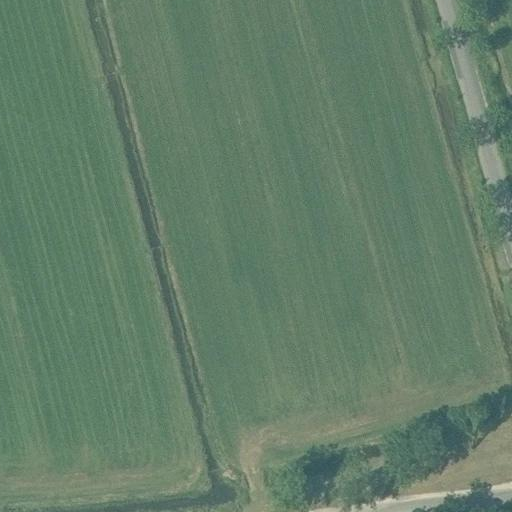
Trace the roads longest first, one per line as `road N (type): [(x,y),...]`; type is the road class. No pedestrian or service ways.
road 1 (unclassified): [(511,243),(447,0)]
road 2 (unclassified): [(385,511),(511,497)]
